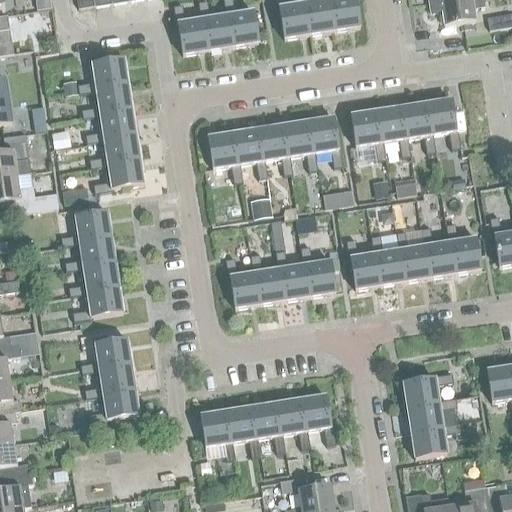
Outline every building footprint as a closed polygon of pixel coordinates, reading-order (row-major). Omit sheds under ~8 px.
[(93,11),(91,0),(75,0),(77,13),(93,11)] [(110,9),(108,0),(91,0),(93,11),(93,12),(110,9)] [(127,6),(126,0),(108,0),(110,9),(127,6)] [(283,43),(308,39),(303,7),(301,7),(285,10),(283,0),(273,0),(275,12),(278,11),(283,43)] [(328,3),(326,3),(310,6),(309,0),(299,0),(301,7),(303,7),(308,39),(334,35),(328,3)] [(328,3),(334,35),(359,31),(354,0),(345,0),(335,2),(334,0),(325,0),(326,3),(328,3)] [(482,0),(470,0),(470,1),(429,7),(430,17),(441,15),(444,30),(474,25),(472,12),(484,11),(482,0)] [(222,4),(224,19),(227,19),(232,51),(257,47),(252,15),(234,18),(231,2),(222,4)] [(202,23),(207,55),(232,51),(227,19),(224,19),(209,22),(206,6),(197,7),(200,23),(202,23)] [(202,23),(200,23),(184,26),(182,10),(172,11),(175,28),(177,28),(182,59),(207,55),(202,23)] [(511,30),(511,24),(511,17),(486,21),(488,35),(511,30)] [(0,59),(12,58),(8,34),(0,35),(0,59)] [(79,99),(96,96),(95,93),(127,88),(123,63),(91,68),(94,87),(78,90),(79,99)] [(0,84),(0,129),(11,127),(5,84),(0,84)] [(65,99),(78,98),(76,85),(63,87),(65,99)] [(99,119),(131,114),(127,88),(95,93),(96,96),(98,111),(82,114),(83,123),(99,121),(99,119)] [(450,104),(425,108),(430,140),(433,140),(448,138),(450,153),(460,152),(457,135),(455,135),(450,104)] [(425,108),(400,112),(405,144),(407,144),(423,141),(426,157),(435,155),(433,140),(430,140),(425,108)] [(400,112),(375,116),(380,148),(383,147),(398,145),(400,161),(410,159),(407,144),(405,144),(400,112)] [(103,144),(135,139),(131,114),(99,119),(99,121),(102,137),(86,139),(87,148),(104,145),(103,144)] [(385,163),(383,147),(380,148),(375,116),(349,120),(354,152),(373,149),(376,164),(385,163)] [(332,122),(307,126),(312,158),(314,157),(330,155),(332,171),(342,170),(339,153),(337,153),(332,122)] [(307,126),(282,130),(287,161),(290,161),(305,159),(308,175),(317,173),(314,157),(312,158),(307,126)] [(292,177),(290,161),(287,161),(282,130),(257,134),(262,165),(265,165),(280,162),(283,179),(292,177)] [(54,153),(71,150),(68,134),(52,137),(54,153)] [(237,169),(240,169),(256,166),(258,183),(267,181),(265,165),(262,165),(257,134),(232,138),(237,169)] [(237,169),(232,138),(207,142),(212,173),(231,170),(233,187),(242,185),(240,169),(237,169)] [(0,182),(16,180),(31,178),(28,165),(25,139),(3,143),(5,157),(0,157),(0,182)] [(103,144),(104,145),(106,162),(90,164),(91,173),(107,171),(107,169),(139,164),(135,139),(103,144)] [(143,189),(139,164),(107,169),(107,171),(110,186),(94,189),(95,199),(112,196),(112,194),(143,189)] [(18,194),(16,180),(0,182),(0,206),(12,205),(15,219),(36,216),(58,212),(56,197),(34,200),(32,191),(18,194)] [(394,186),(397,202),(416,199),(414,183),(394,186)] [(387,189),(374,191),(376,203),(389,201),(387,189)] [(89,206),(87,191),(62,195),(64,209),(89,206)] [(351,194),(343,195),(345,209),(353,208),(351,194)] [(253,223),(272,220),(269,203),(250,206),(253,223)] [(78,247),(110,242),(106,217),(74,222),(77,240),(61,242),(63,251),(78,248),(78,247)] [(318,218),(300,224),(305,238),(322,232),(318,218)] [(425,251),(430,283),(455,279),(450,247),(447,248),(431,250),(427,223),(418,224),(422,251),(425,251)] [(511,236),(500,239),(497,223),(488,225),(491,242),(493,241),(498,272),(511,269),(511,236)] [(279,226),(269,227),(272,242),(281,241),(279,226)] [(445,231),(447,248),(450,247),(455,279),(480,275),(475,243),(456,246),(453,230),(445,231)] [(425,251),(422,251),(406,254),(404,238),(394,239),(397,255),(400,255),(404,286),(430,283),(425,251)] [(82,272),(114,267),(110,242),(78,247),(78,248),(81,265),(65,267),(67,277),(83,274),(82,272)] [(375,259),(379,290),(404,286),(400,255),(397,255),(382,258),(379,242),(370,243),(372,259),(375,259)] [(375,259),(372,259),(356,262),(354,246),(345,247),(347,264),(350,264),(354,294),(379,290),(375,259)] [(305,269),(310,302),(335,297),(330,265),(310,268),(308,253),(299,254),(302,270),(305,269)] [(279,273),(285,306),(310,302),(305,269),(302,270),(286,272),(283,256),(273,258),(276,274),(279,273)] [(254,277),(259,310),(285,306),(279,273),(276,274),(261,276),(259,261),(249,262),(251,277),(254,277)] [(234,314),(259,310),(254,277),(251,277),(235,280),(233,265),(224,266),(227,282),(229,282),(234,314)] [(86,297),(118,292),(114,267),(82,272),(83,274),(85,289),(69,292),(71,301),(86,299),(86,297)] [(6,285),(15,283),(14,274),(5,276),(6,285)] [(15,285),(0,286),(0,298),(17,296),(15,285)] [(86,297),(86,299),(89,314),(73,316),(74,327),(92,324),(91,322),(122,317),(118,292),(86,297)] [(0,352),(9,351),(7,341),(1,342),(0,334),(0,352)] [(98,373),(130,369),(126,343),(94,348),(97,367),(81,369),(82,378),(99,376),(98,373)] [(0,384),(8,383),(5,363),(19,361),(17,350),(9,351),(0,352),(0,384)] [(102,399),(134,394),(130,369),(98,373),(99,376),(101,392),(85,394),(86,403),(102,401),(102,399)] [(511,378),(511,371),(486,375),(491,406),(509,403),(511,419),(511,378)] [(438,408),(438,406),(435,389),(452,387),(450,377),(432,381),(433,382),(402,388),(406,413),(438,408)] [(12,404),(8,383),(0,384),(0,417),(13,416),(20,415),(18,403),(12,404)] [(102,399),(102,401),(104,416),(89,419),(90,428),(107,426),(106,424),(138,419),(134,394),(102,399)] [(304,436),(307,436),(322,433),(324,450),(334,449),(331,431),(329,431),(325,401),(300,405),(304,436)] [(438,408),(406,413),(410,438),(442,433),(441,431),(439,415),(455,412),(454,403),(438,406),(438,408)] [(304,436),(300,405),(275,409),(279,440),(282,440),(297,438),(300,454),(309,452),(307,436),(304,436)] [(279,440),(275,409),(250,413),(254,444),(257,444),(272,441),(275,458),(284,456),(282,440),(279,440)] [(254,444),(250,413),(224,416),(229,448),(231,448),(248,445),(250,462),(259,460),(257,444),(254,444)] [(15,427),(13,416),(0,417),(0,451),(12,449),(8,428),(15,427)] [(234,464),(231,448),(229,448),(224,416),(199,420),(204,452),(223,449),(225,466),(234,464)] [(442,433),(410,438),(414,464),(446,458),(443,439),(470,435),(468,426),(441,431),(442,433)] [(54,428),(48,429),(50,440),(61,438),(60,432),(54,428)] [(15,469),(12,449),(0,451),(0,482),(27,479),(25,468),(15,469)] [(209,465),(200,467),(201,479),(211,477),(209,465)] [(0,511),(21,511),(18,491),(32,488),(31,478),(27,479),(0,482),(0,491),(0,493),(0,511)] [(332,511),(330,490),(303,494),(302,482),(279,486),(281,498),(296,495),(298,511),(332,511)] [(506,489),(484,492),(486,511),(511,511),(511,501),(508,502),(506,489)] [(448,511),(447,511),(486,511),(484,492),(464,496),(466,509),(448,511)] [(186,498),(188,511),(197,510),(195,497),(186,498)] [(447,511),(448,511),(447,502),(430,505),(429,498),(417,500),(417,499),(405,501),(406,511),(447,511)]
